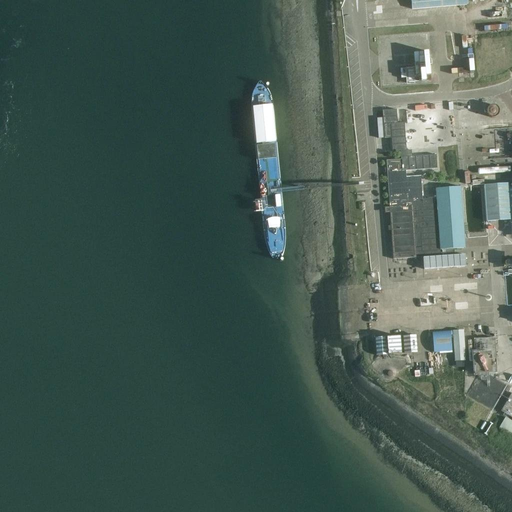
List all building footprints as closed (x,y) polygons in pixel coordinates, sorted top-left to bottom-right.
[(410,0),(411,9),(466,5),(465,0),(410,0)] [(383,118),(377,118),(378,138),(384,138),(391,138),(392,151),(400,151),(400,159),(386,160),(393,259),(423,257),(440,256),(437,204),(435,204),(434,198),(422,199),(420,176),(405,177),(405,171),(437,168),(436,154),(411,156),(411,150),(406,150),(404,123),(397,123),(396,109),(382,110),(383,118)] [(486,221),(511,220),(508,183),(484,185),(486,221)] [(460,187),(436,188),(437,204),(440,256),(454,255),(454,249),(464,248),(460,187)] [(440,256),(423,257),(423,269),(465,266),(464,254),(454,255),(440,256)] [(463,330),(453,331),(454,361),(465,360),(463,330)] [(450,331),(432,332),(433,352),(451,351),(450,331)] [(415,335),(375,338),(375,339),(376,355),(380,355),(387,355),(391,354),(416,352),(415,335)] [(493,338),(475,339),(477,374),(495,373),(493,338)] [(372,363),(371,367),(383,378),(385,380),(388,381),(393,380),(401,372),(403,369),(408,365),(408,362),(406,356),(403,357),(388,356),(387,355),(380,355),(373,362),(372,363)] [(511,393),(500,411),(511,417),(511,393)]
